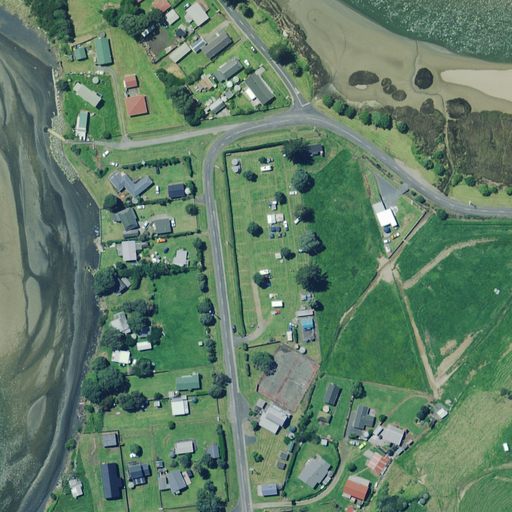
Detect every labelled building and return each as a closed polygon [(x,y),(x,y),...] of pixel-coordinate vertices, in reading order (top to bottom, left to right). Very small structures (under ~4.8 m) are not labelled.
[(163,0),(158,0),(153,4),(158,10),(159,10),(162,14),(173,6),(167,0),(164,0),(163,0)] [(193,17),(192,18),(193,20),(195,19),(200,26),(210,17),(198,2),(188,11),(193,17)] [(175,9),(167,15),(169,18),(168,19),(172,25),(181,18),(175,9)] [(209,44),(203,36),(200,39),(200,38),(199,37),(198,36),(197,36),(196,37),(195,38),(195,39),(195,40),(196,40),(196,41),(197,41),(191,45),(197,53),(202,48),(210,58),(234,40),(227,31),(209,44)] [(109,37),(108,37),(108,36),(108,35),(108,34),(107,33),(106,32),(105,32),(104,32),(103,32),(103,33),(102,33),(102,34),(101,35),(101,36),(101,37),(102,37),(102,38),(96,39),(100,65),(114,62),(109,37)] [(192,49),(186,43),(171,56),(177,63),(192,49)] [(87,57),(85,47),(75,49),(78,60),(87,57)] [(219,68),(220,70),(219,70),(219,71),(216,74),(222,83),(244,66),(237,57),(226,65),(225,63),(219,68)] [(275,96),(256,73),(245,81),(263,105),(275,96)] [(195,87),(198,90),(200,88),(203,91),(206,88),(207,89),(209,87),(211,90),(215,87),(216,88),(218,86),(207,74),(203,77),(204,79),(195,87)] [(80,83),(75,89),(79,92),(78,93),(97,106),(103,98),(98,94),(99,93),(96,92),(85,85),(85,86),(80,83)] [(143,95),(126,99),(129,115),(147,112),(143,95)] [(227,104),(222,98),(210,107),(215,113),(227,104)] [(77,135),(87,136),(89,119),(89,113),(82,113),(82,117),(79,117),(77,135)] [(314,155),(325,153),(323,143),(309,145),(309,146),(301,147),(302,153),(303,153),(304,155),(305,155),(305,156),(306,156),(306,157),(307,157),(308,157),(309,157),(309,156),(310,155),(310,154),(314,154),(314,155)] [(239,158),(232,159),(234,173),(241,172),(239,158)] [(116,172),(108,178),(119,191),(125,186),(134,198),(153,182),(147,175),(134,185),(126,175),(122,179),(116,172)] [(281,210),(280,199),(266,200),(267,208),(272,207),(272,210),(281,210)] [(132,207),(115,214),(118,221),(121,220),(126,230),(138,225),(135,219),(137,218),(132,207)] [(173,232),(172,217),(166,217),(166,219),(156,220),(158,234),(173,232)] [(281,228),(269,229),(270,240),(282,239),(281,228)] [(138,260),(136,241),(124,242),(124,245),(119,245),(120,257),(125,256),(125,261),(138,260)] [(185,249),(181,249),(180,254),(178,254),(177,259),(175,258),(174,266),(184,268),(184,263),(187,264),(188,258),(190,258),(190,253),(188,253),(189,251),(185,251),(185,249)] [(132,284),(126,276),(121,279),(119,276),(112,282),(121,293),(132,284)] [(132,329),(125,311),(116,315),(117,320),(112,322),(117,335),(132,329)] [(312,324),(312,321),(308,321),(308,319),(303,319),(304,329),(314,327),(314,324),(312,324)] [(154,336),(153,326),(139,328),(140,338),(154,336)] [(153,348),(152,342),(149,343),(149,342),(139,343),(140,350),(153,348)] [(132,361),(131,360),(132,352),(117,350),(116,353),(114,352),(113,361),(121,362),(120,365),(125,366),(126,363),(130,363),(132,364),(132,361)] [(201,388),(200,376),(177,378),(178,390),(201,388)] [(342,394),(340,393),(341,388),(331,384),(324,401),(335,405),(337,400),(340,401),(342,394)] [(179,399),(179,402),(173,402),(174,415),(190,413),(188,396),(183,396),(183,399),(179,399)] [(287,413),(269,403),(258,423),(273,432),(278,424),(280,426),(287,413)] [(329,405),(328,404),(327,404),(326,405),(325,405),(324,406),(324,407),(323,408),(323,409),(324,410),(324,411),(325,412),(326,412),(327,412),(328,413),(328,412),(329,412),(330,412),(330,411),(331,411),(331,410),(331,409),(332,408),(331,408),(331,407),(331,406),(330,406),(330,405),(329,405)] [(370,408),(360,405),(354,426),(364,429),(366,424),(373,426),(378,410),(370,408)] [(447,411),(444,408),(438,413),(441,416),(447,411)] [(333,415),(321,411),(318,418),(330,423),(333,415)] [(298,426),(291,425),(289,438),(296,439),(298,426)] [(406,431),(390,425),(385,439),(388,440),(387,444),(391,446),(392,442),(401,445),(406,431)] [(195,452),(194,441),(177,444),(178,454),(195,452)] [(296,443),(291,441),(288,450),(292,452),(296,443)] [(221,457),(220,445),(209,446),(210,458),(221,457)] [(290,454),(283,452),(281,457),(288,460),(290,454)] [(390,461),(377,452),(369,465),(382,474),(390,461)] [(333,465),(318,454),(314,460),(311,458),(307,465),(308,466),(299,477),(315,488),(319,482),(321,483),(333,465)] [(152,474),(149,463),(131,467),(135,485),(148,482),(146,475),(152,474)] [(174,493),(176,492),(178,495),(182,493),(181,490),(189,486),(181,469),(166,476),(160,477),(160,490),(172,489),(174,493)] [(84,487),(81,478),(70,481),(75,497),(85,494),(82,487),(84,487)] [(356,503),(358,497),(366,500),(371,487),(350,479),(344,496),(352,499),(351,501),(356,503)] [(279,494),(278,484),(263,485),(264,495),(279,494)] [(110,491),(113,496),(110,497),(116,506),(119,504),(121,507),(128,503),(116,486),(110,491)] [(432,496),(427,492),(419,501),(423,506),(432,496)]
